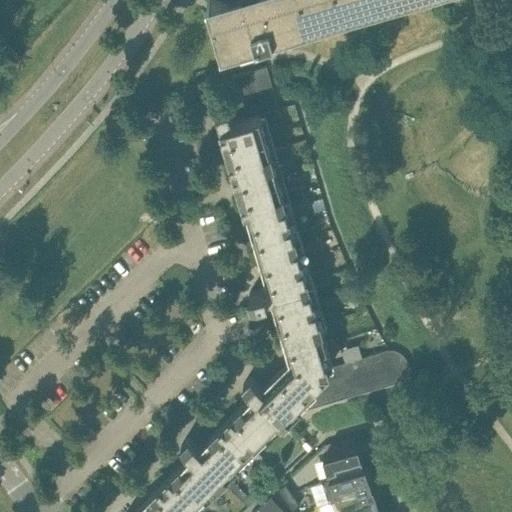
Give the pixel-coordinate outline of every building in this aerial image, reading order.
[(210,0),(223,43),(371,0),(210,0)] [(245,110),(277,101),(266,65),(235,74),(245,110)] [(294,410),(300,404),(304,408),(394,382),(398,381),(400,379),(402,377),(403,375),(405,372),(405,370),(406,367),(406,365),(406,364),(406,362),(405,361),(404,358),(402,355),(402,354),(400,353),(398,351),(395,350),(391,349),(388,349),(385,349),(328,366),(322,344),(328,343),(323,327),(342,322),(338,309),(319,314),(311,286),(329,280),(326,267),(307,272),(299,243),(318,238),(314,225),(295,231),(287,202),(305,197),(301,184),(283,189),(274,161),(293,155),(289,143),(271,148),(262,119),(281,114),(278,107),(232,120),(231,115),(226,101),(215,105),(219,118),(221,125),(270,290),(265,287),(249,292),(252,301),(271,295),(290,357),(265,382),(261,385),(252,376),(243,384),(252,394),(242,404),(199,446),(189,436),(181,445),(190,454),(180,465),(131,511),(189,511),(286,418),(294,410)] [(365,465),(364,464),(358,444),(323,454),(330,476),(365,465)] [(329,500),(373,485),(372,484),(366,464),(364,464),(365,465),(330,476),(322,480),(329,500)] [(278,487),(286,498),(293,492),(286,482),(278,487)] [(363,511),(381,505),(381,504),(377,492),(374,484),(372,484),(373,485),(329,500),(329,502),(330,501),(334,511),(363,511)] [(293,492),(286,498),(293,508),(300,503),(293,492)] [(287,511),(271,494),(252,511),(253,511),(287,511)]
